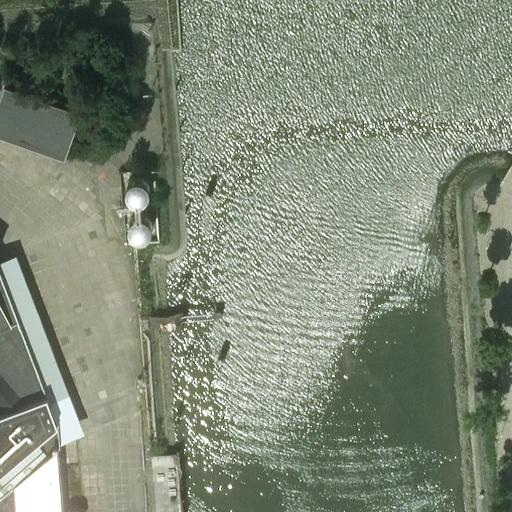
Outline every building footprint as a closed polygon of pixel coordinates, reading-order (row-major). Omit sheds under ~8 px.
[(81,108),(6,81),(0,97),(0,129),(65,153),(81,108)] [(136,239),(158,237),(155,211),(156,211),(152,172),(130,175),(136,239)] [(0,404),(42,385),(0,273),(0,404)] [(0,465),(11,456),(55,418),(45,391),(42,385),(0,404),(0,465)] [(0,511),(0,494),(7,489),(56,441),(55,418),(11,456),(0,465),(0,511)] [(61,511),(56,441),(7,489),(0,494),(0,511),(61,511)] [(75,441),(59,442),(60,465),(76,463),(75,441)]
